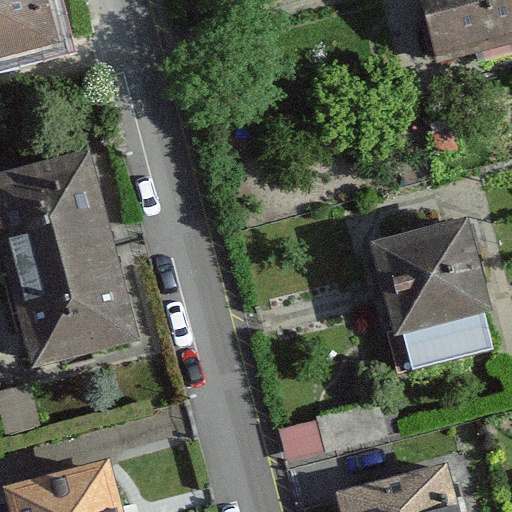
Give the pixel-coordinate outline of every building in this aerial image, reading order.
[(38,0),(0,0),(0,56),(49,44),(38,0)] [(511,12),(509,0),(420,0),(435,58),(511,39),(511,12)] [(441,130),(431,132),(436,154),(456,150),(451,127),(441,130)] [(88,154),(0,175),(0,242),(6,269),(109,244),(88,154)] [(464,220),(372,244),(395,333),(404,331),(413,367),(488,348),(479,311),(487,309),(464,220)] [(109,244),(6,269),(30,364),(133,339),(109,244)] [(337,409),(314,415),(315,418),(283,426),(279,427),(288,459),(324,450),(324,452),(403,431),(401,426),(393,395),(353,405),(337,409)] [(119,511),(107,461),(4,487),(10,511),(119,511)] [(455,511),(444,465),(336,493),(341,511),(455,511)]
